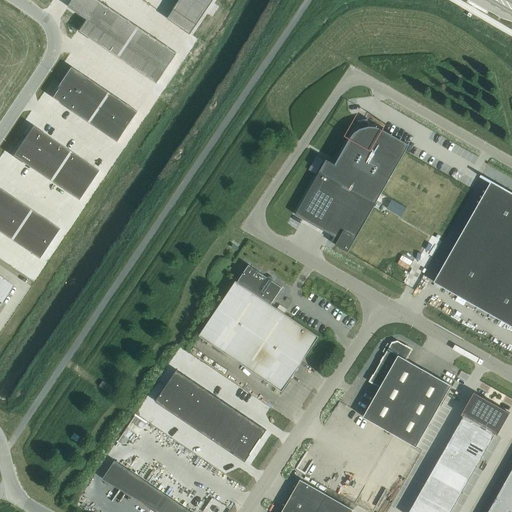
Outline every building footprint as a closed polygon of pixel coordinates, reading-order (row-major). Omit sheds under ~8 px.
[(97,0),(71,0),(67,6),(86,19),(79,31),(156,83),(176,53),(97,0)] [(178,0),(166,18),(189,33),(211,0),(178,0)] [(72,67),(51,97),(117,142),(137,111),(72,67)] [(358,123),(360,129),(358,130),(355,132),(353,134),(352,135),(350,137),(335,164),(326,159),(295,215),(339,239),(335,245),(347,252),(405,151),(409,144),(383,129),(382,129),(378,127),(376,127),(375,126),(373,126),(369,126),(367,120),(358,123)] [(32,126),(12,156),(78,200),(98,170),(32,126)] [(434,282),(511,326),(511,193),(491,181),(434,282)] [(0,188),(0,232),(38,258),(59,228),(0,188)] [(406,208),(392,200),(386,210),(401,218),(406,208)] [(282,287),(249,265),(239,279),(237,281),(236,280),(199,335),(282,391),(319,336),(271,304),(282,287)] [(0,276),(0,303),(13,285),(0,276)] [(441,324),(445,314),(439,311),(435,321),(441,324)] [(481,326),(478,330),(484,335),(487,331),(481,326)] [(391,343),(369,381),(380,387),(363,417),(416,447),(451,385),(406,359),(412,349),(398,341),(391,343)] [(176,370),(155,401),(245,462),(266,430),(176,370)] [(113,387),(103,381),(99,386),(109,393),(113,387)] [(474,392),(462,413),(464,414),(496,433),(498,434),(510,413),(474,392)] [(463,416),(408,511),(450,511),(495,434),(497,435),(498,434),(496,433),(464,414),(462,413),(461,415),(463,416)] [(64,433),(71,436),(73,431),(66,428),(64,433)] [(74,433),(71,438),(77,442),(80,437),(74,433)] [(103,479),(106,475),(147,502),(145,506),(154,511),(156,511),(159,508),(165,511),(191,511),(115,460),(102,479),(103,479)] [(401,473),(403,469),(392,464),(390,468),(401,473)] [(511,511),(511,468),(487,511),(511,511)] [(351,511),(353,510),(300,479),(281,511),(351,511)] [(479,507),(492,483),(487,481),(475,505),(479,507)]
